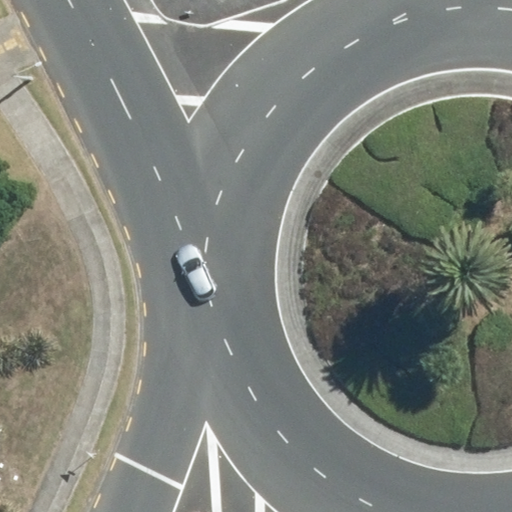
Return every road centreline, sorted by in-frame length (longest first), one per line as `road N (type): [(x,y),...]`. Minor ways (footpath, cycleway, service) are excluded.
road 1 (tertiary): [(212,271),(224,190),(239,152),(287,85),(354,36),(392,20),(473,7)]
road 2 (tertiary): [(212,271),(52,0)]
road 3 (tertiary): [(376,511),(338,493),(280,445),(238,384),(215,313)]
road 4 (tertiary): [(128,511),(215,313)]
